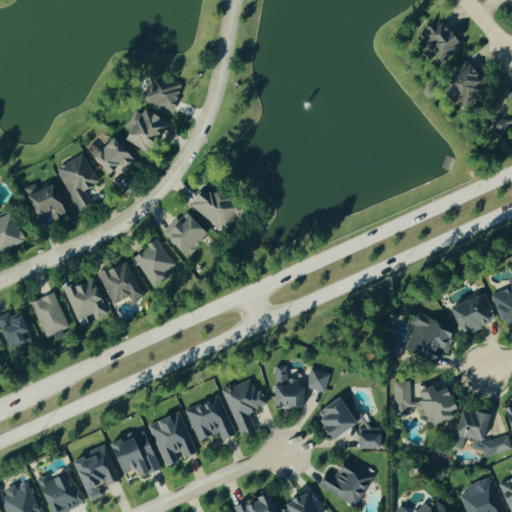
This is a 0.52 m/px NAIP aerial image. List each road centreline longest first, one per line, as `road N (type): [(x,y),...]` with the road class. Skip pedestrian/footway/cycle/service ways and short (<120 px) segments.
road 1 (secondary): [(0,439),(511,207)]
road 2 (secondary): [(511,175),(17,400)]
road 3 (residential): [(0,277),(109,228),(159,194),(211,105),(235,0)]
road 4 (residential): [(286,455),(150,511)]
